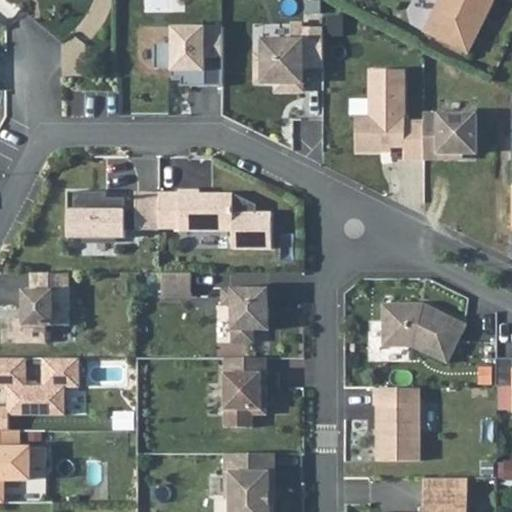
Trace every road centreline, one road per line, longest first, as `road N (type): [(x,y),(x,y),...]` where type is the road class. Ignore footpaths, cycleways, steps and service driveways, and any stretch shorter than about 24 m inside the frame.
road 1 (residential): [(352,223),(255,152),(214,135),(85,135),(55,148),(25,180),(0,232)]
road 2 (residential): [(334,511),(329,286)]
road 3 (residential): [(511,290),(352,223)]
